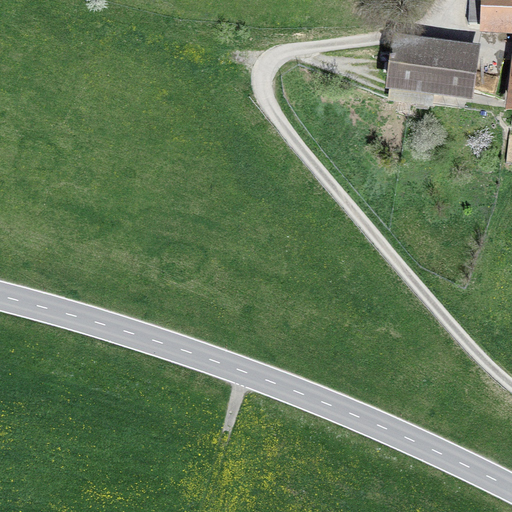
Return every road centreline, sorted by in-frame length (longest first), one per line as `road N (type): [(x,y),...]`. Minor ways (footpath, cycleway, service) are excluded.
road 1 (unclassified): [(511,390),(396,270),(261,101),(265,62),(284,53),(426,38),(440,29),(451,0)]
road 2 (tertiary): [(0,297),(264,379),(511,492)]
